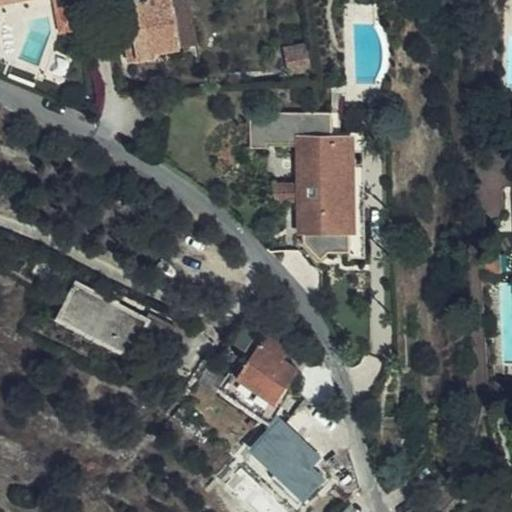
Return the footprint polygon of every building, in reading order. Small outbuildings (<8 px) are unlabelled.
[(185,48),(175,0),(142,0),(119,4),(131,64),(160,58),(159,54),(185,48)] [(175,0),(185,48),(199,45),(189,0),(175,0)] [(335,141),(335,115),(252,115),(252,154),(271,154),(271,149),(305,149),(306,188),(306,208),(306,250),(326,264),(332,253),(352,254),(351,142),(335,141)] [(505,150),(479,149),(479,175),(504,177),(505,150)] [(273,188),(274,209),(306,208),(306,188),(273,188)] [(148,316),(78,280),(61,314),(132,350),(144,328),(168,340),(175,323),(151,311),(148,316)] [(273,417),(285,400),(279,396),(286,383),(297,366),(281,356),(291,343),(269,329),(241,372),(234,368),(223,386),(273,417)] [(279,396),(285,400),(293,387),(286,383),(279,396)] [(318,417),(324,406),(298,390),(291,402),(318,417)] [(212,425),(185,400),(175,410),(202,436),(212,425)] [(307,490),(325,471),(313,460),(322,451),(283,415),(276,425),(273,424),(257,442),(307,490)]
